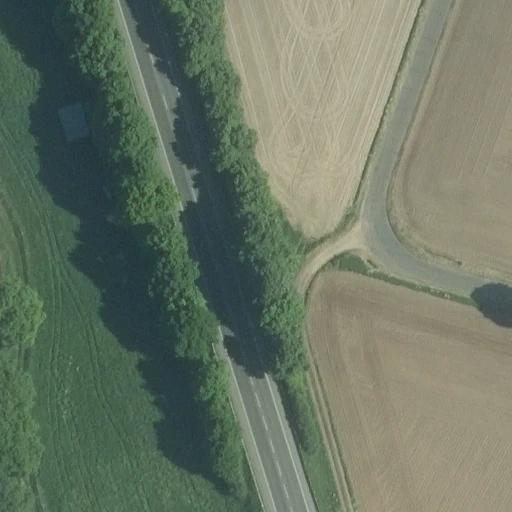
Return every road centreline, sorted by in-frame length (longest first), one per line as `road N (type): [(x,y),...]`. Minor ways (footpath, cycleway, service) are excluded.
road 1 (primary): [(291,511),(133,0)]
road 2 (unclassified): [(440,0),(376,178),(368,230),(415,270),(511,295)]
road 3 (track): [(368,230),(329,234),(298,268),(295,308),(352,511)]
road 4 (track): [(0,211),(19,274),(17,448),(30,511)]
